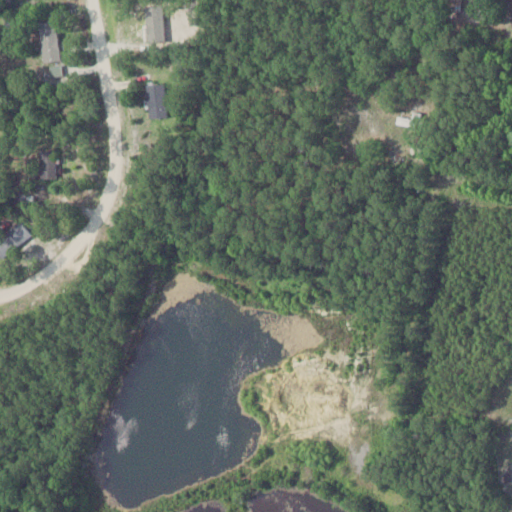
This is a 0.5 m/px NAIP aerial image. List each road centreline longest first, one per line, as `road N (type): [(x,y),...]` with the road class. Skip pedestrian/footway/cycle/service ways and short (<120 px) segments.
road 1 (residential): [(0,295),(59,266),(104,195),(113,154),(96,0)]
road 2 (residential): [(511,187),(179,102)]
